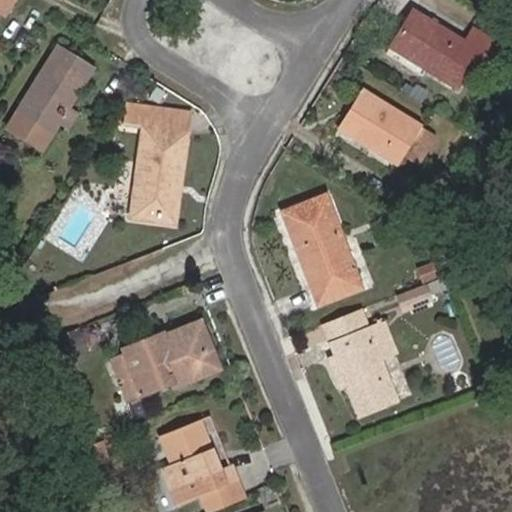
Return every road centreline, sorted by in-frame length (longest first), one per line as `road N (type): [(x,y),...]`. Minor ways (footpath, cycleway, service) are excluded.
road 1 (residential): [(277,134),(242,194),(225,252),(331,511)]
road 2 (residential): [(136,0),(128,13),(135,43),(277,134)]
road 3 (track): [(62,511),(0,350)]
